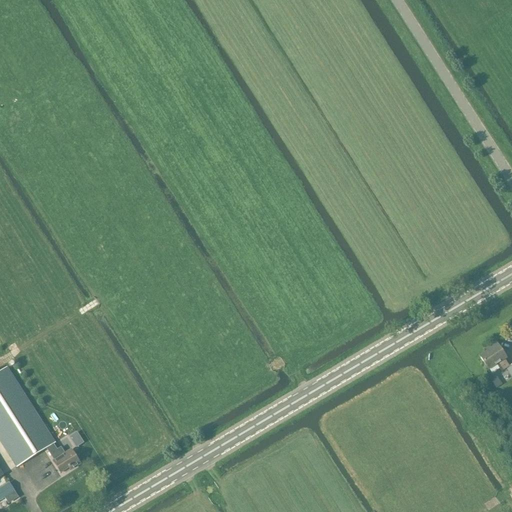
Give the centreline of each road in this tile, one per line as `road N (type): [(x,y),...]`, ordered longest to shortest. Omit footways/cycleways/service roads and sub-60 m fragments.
road 1 (secondary): [(112,511),(511,274)]
road 2 (unclassified): [(511,180),(396,0)]
